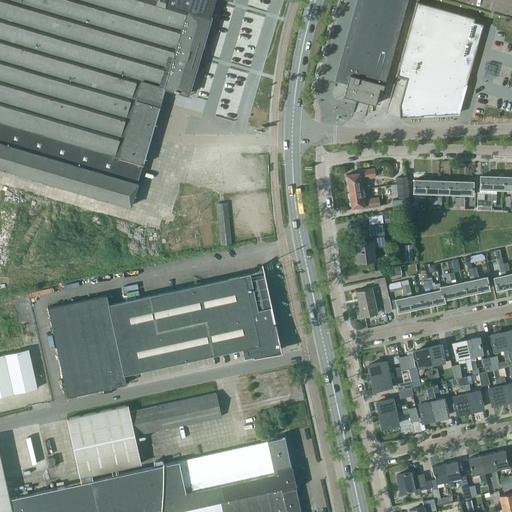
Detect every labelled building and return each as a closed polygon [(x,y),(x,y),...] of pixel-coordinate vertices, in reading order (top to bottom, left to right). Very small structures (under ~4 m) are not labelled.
[(0,0),(0,167),(130,207),(165,87),(188,94),(197,62),(202,63),(203,59),(204,59),(205,55),(204,54),(205,50),(201,49),(211,17),(209,16),(213,0),(0,0)] [(362,101),(368,103),(375,105),(379,88),(383,89),(407,0),(360,0),(339,78),(348,80),(343,96),(362,101)] [(399,105),(399,117),(454,113),(458,99),(462,100),(464,91),(465,92),(467,84),(466,84),(483,24),(473,21),(474,18),(417,2),(396,75),(406,78),(399,105)] [(346,174),(349,192),(362,189),(360,179),(375,176),(373,168),(368,169),(358,170),(358,173),(346,174)] [(491,200),(492,176),(480,175),(480,187),(488,188),(487,200),(491,200)] [(504,176),(492,176),(491,200),(496,200),(496,188),(503,188),(504,176)] [(511,207),(511,176),(504,176),(503,188),(511,188),(510,208),(511,207)] [(395,178),(397,194),(408,193),(406,177),(395,178)] [(418,192),(425,192),(425,180),(414,179),(413,204),(418,204),(418,192)] [(438,180),(425,180),(425,192),(432,192),(432,196),(437,197),(437,193),(438,180)] [(448,181),(438,180),(437,193),(448,193),(448,181)] [(448,193),(460,193),(460,181),(448,181),(448,193)] [(472,181),(460,181),(460,193),(471,194),(472,181)] [(364,199),(362,189),(349,192),(351,208),(364,206),(364,208),(379,205),(378,197),(368,199),(364,199)] [(408,193),(397,194),(398,199),(392,200),(393,210),(409,209),(408,193)] [(157,198),(151,222),(159,224),(165,200),(157,198)] [(477,200),(477,209),(491,210),(491,200),(487,200),(477,200)] [(227,202),(217,203),(221,245),(231,244),(227,202)] [(384,216),(385,223),(397,221),(396,215),(384,216)] [(382,223),(368,224),(359,225),(360,233),(361,233),(362,242),(356,242),(357,252),(356,252),(356,259),(357,259),(358,262),(374,260),(372,248),(385,246),(382,223)] [(507,262),(503,263),(508,287),(511,285),(511,273),(509,274),(507,262)] [(498,264),(501,276),(494,277),(497,289),(508,287),(503,263),(498,264)] [(388,268),(390,276),(401,274),(400,266),(388,268)] [(473,275),(474,279),(477,291),(488,289),(486,277),(478,278),(476,267),(472,268),(473,275)] [(275,343),(279,342),(264,274),(251,278),(250,273),(108,304),(106,294),(48,307),(67,396),(126,384),(124,374),(241,349),(243,358),(252,356),(252,357),(271,352),(271,348),(273,345),(275,343)] [(373,279),(374,287),(380,285),(385,284),(384,277),(373,279)] [(431,279),(427,280),(432,304),(444,301),(443,299),(441,289),(434,290),(431,279)] [(451,280),(454,296),(466,294),(463,282),(456,283),(455,279),(451,280)] [(477,291),(474,279),(463,282),(466,294),(477,291)] [(425,292),(418,294),(421,306),(432,304),(427,280),(423,281),(425,292)] [(451,280),(447,281),(447,285),(440,287),(441,289),(443,299),(454,296),(451,280)] [(126,298),(140,295),(137,282),(124,285),(126,298)] [(382,298),(388,297),(385,284),(380,285),(381,293),(375,294),(375,296),(373,296),(371,287),(356,290),(358,303),(382,298)] [(410,309),(421,306),(418,294),(411,295),(409,284),(404,285),(410,309)] [(398,311),(410,309),(404,285),(400,286),(403,297),(396,299),(398,311)] [(388,298),(388,297),(382,298),(358,303),(361,316),(377,312),(374,303),(377,303),(377,305),(383,303),(385,312),(391,311),(388,298)] [(511,329),(503,332),(507,347),(508,352),(510,361),(511,360),(511,351),(511,346),(511,329)] [(507,347),(503,332),(490,334),(494,350),(503,348),(505,362),(510,361),(508,352),(507,347)] [(465,340),(469,356),(470,361),(472,369),(476,368),(475,361),(476,360),(474,355),(482,353),(478,337),(465,340)] [(453,343),(456,359),(469,356),(465,340),(453,343)] [(427,347),(431,364),(444,361),(440,344),(427,347)] [(31,346),(7,352),(16,391),(40,385),(31,346)] [(434,377),(432,368),(431,364),(427,347),(415,350),(419,367),(427,365),(428,370),(430,378),(434,377)] [(7,352),(0,353),(0,395),(16,391),(7,352)] [(390,364),(399,362),(399,358),(398,355),(388,357),(390,364)] [(412,355),(405,356),(408,368),(414,367),(412,355)] [(401,370),(408,368),(405,356),(399,358),(399,362),(401,370)] [(495,356),(489,358),(492,370),(497,369),(498,368),(496,356),(495,356)] [(492,370),(489,358),(483,359),(485,371),(492,370)] [(386,361),(368,364),(371,377),(388,373),(391,373),(392,372),(401,371),(400,366),(392,368),(387,369),(386,361)] [(452,366),(454,378),(461,377),(458,365),(452,366)] [(504,376),(505,376),(503,367),(498,368),(497,369),(499,377),(504,376)] [(479,373),(481,385),(488,383),(485,371),(479,373)] [(388,373),(371,377),(374,390),(391,386),(389,378),(388,373)] [(499,377),(504,401),(511,399),(511,382),(505,384),(504,376),(499,377)] [(492,404),(504,401),(499,377),(495,378),(497,386),(488,388),(492,404)] [(397,384),(399,390),(411,388),(409,381),(397,384)] [(468,384),(464,385),(470,410),(482,407),(478,390),(470,392),(468,384)] [(457,413),(470,410),(464,385),(460,386),(461,394),(453,396),(457,413)] [(444,398),(435,400),(434,395),(432,387),(428,388),(430,397),(435,418),(448,415),(444,398)] [(411,388),(399,390),(400,397),(412,394),(411,388)] [(435,418),(430,397),(428,388),(424,389),(427,402),(418,404),(422,421),(435,418)] [(133,435),(220,416),(215,393),(128,412),(127,406),(65,419),(79,483),(9,498),(0,458),(0,511),(300,511),(295,488),(296,488),(292,466),(290,466),(284,437),(270,440),(270,441),(94,479),(91,480),(90,476),(140,465),(133,435)] [(376,402),(379,414),(395,411),(394,406),(392,398),(376,402)] [(415,407),(408,409),(411,421),(418,419),(415,407)] [(398,410),(395,411),(379,414),(382,427),(398,424),(396,415),(409,413),(408,408),(398,410)] [(504,450),(492,453),(496,469),(508,466),(504,450)] [(496,469),(492,453),(480,456),(479,456),(483,472),(496,469)] [(485,480),(483,472),(479,456),(468,458),(472,475),(479,473),(480,479),(482,481),(485,480)] [(444,464),(448,480),(449,486),(449,487),(454,486),(452,479),(460,477),(456,461),(444,464)] [(449,486),(448,480),(444,464),(427,468),(429,480),(434,478),(435,483),(443,482),(444,487),(449,486)] [(411,477),(410,471),(397,475),(401,492),(414,489),(415,494),(420,493),(419,489),(426,488),(423,473),(416,475),(416,476),(411,477)] [(500,478),(501,484),(511,482),(510,476),(500,478)] [(511,487),(511,484),(511,482),(501,484),(503,490),(511,487)] [(474,485),(468,487),(470,497),(476,496),(474,485)] [(470,497),(468,487),(462,488),(464,498),(470,497)] [(437,489),(432,490),(433,498),(434,500),(440,499),(438,488),(437,489)] [(511,492),(499,495),(502,509),(511,507),(511,492)] [(440,499),(434,500),(435,506),(452,502),(451,496),(440,499)] [(423,507),(408,510),(408,511),(430,511),(436,511),(435,506),(434,500),(433,498),(422,501),(423,507)]
